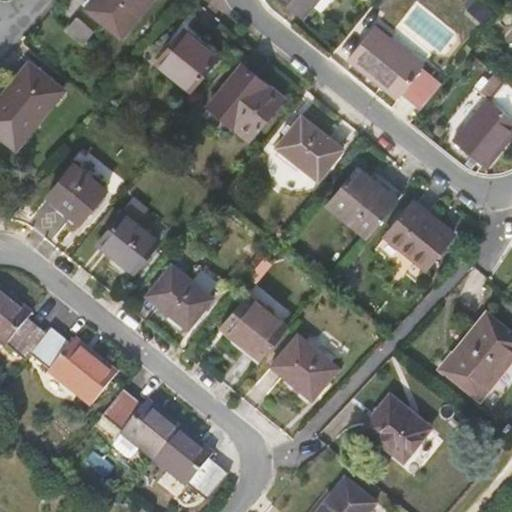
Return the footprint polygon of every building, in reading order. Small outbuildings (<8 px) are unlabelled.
[(149,0),(90,0),(88,4),(122,33),(149,0)] [(314,0),(283,0),(302,15),(314,0)] [(97,27),(82,16),(71,29),(86,41),(97,27)] [(375,21),(347,54),(396,94),(399,90),(420,106),(441,80),(421,64),(423,61),(375,21)] [(222,50),(189,23),(162,55),(195,83),(222,50)] [(70,84),(36,57),(0,99),(0,122),(23,142),(70,84)] [(246,58),(213,99),(254,133),(287,92),(246,58)] [(511,85),(500,75),(483,95),(481,93),(446,135),(478,162),(511,122),(511,119),(509,117),(511,112),(511,85)] [(346,142),(306,110),(281,141),(320,173),(346,142)] [(81,153),(55,186),(87,211),(113,179),(81,153)] [(373,172),(362,163),(332,200),(371,231),(406,188),(392,177),(387,183),(373,172)] [(378,166),(373,172),(387,183),(392,177),(378,166)] [(139,190),(104,232),(139,262),(164,232),(141,212),(151,200),(139,190)] [(457,230),(417,198),(390,229),(430,261),(457,230)] [(177,255),(152,285),(193,319),(218,289),(177,255)] [(33,346),(49,326),(31,310),(34,305),(0,276),(0,332),(7,338),(9,336),(28,352),(33,346)] [(253,286),(227,318),(266,351),(292,319),(253,286)] [(511,324),(491,307),(447,361),(485,392),(511,360),(511,324)] [(33,346),(51,361),(49,364),(93,398),(120,365),(76,330),(71,336),(53,321),(49,326),(33,346)] [(300,326),(274,358),(314,392),(341,361),(300,326)] [(106,407),(124,422),(123,424),(156,452),(184,417),(150,390),(145,396),(127,381),(106,407)] [(394,384),(365,419),(401,448),(409,438),(415,443),(435,419),(394,384)] [(184,417),(156,452),(189,478),(191,476),(210,491),(231,465),(212,450),(216,444),(184,417)] [(401,448),(407,453),(415,443),(409,438),(401,448)] [(353,469),(315,511),(368,511),(383,496),(353,469)] [(161,511),(149,502),(140,511),(161,511)]
